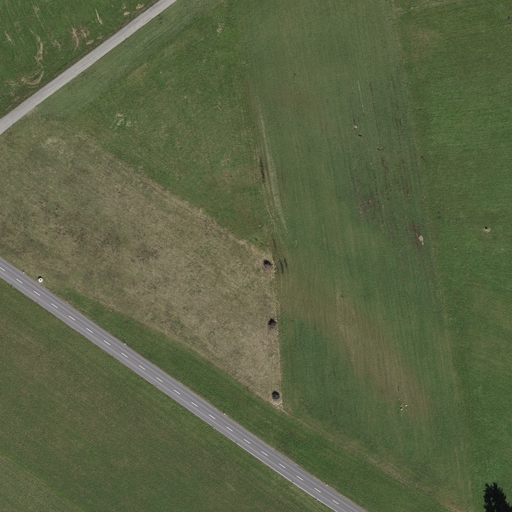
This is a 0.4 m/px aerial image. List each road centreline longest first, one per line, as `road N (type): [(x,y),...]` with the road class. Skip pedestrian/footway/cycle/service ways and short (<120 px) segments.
road 1 (secondary): [(0,267),(353,511)]
road 2 (unclassified): [(0,126),(168,0)]
